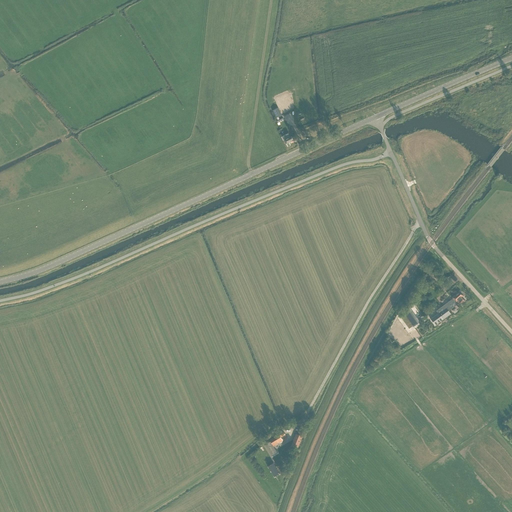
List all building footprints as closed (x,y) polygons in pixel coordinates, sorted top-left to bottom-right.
[(276,118),(278,117),(282,115),(280,111),(279,109),(279,108),(273,111),(276,118)] [(290,117),(286,110),(281,112),(285,120),(290,117)] [(284,140),(288,147),(292,145),(290,142),(293,141),(291,136),(290,137),(288,133),(281,137),(282,141),(284,140)] [(431,319),(435,325),(450,314),(451,314),(448,310),(458,303),(460,305),(465,300),(462,298),(464,296),(460,292),(453,298),(444,305),(436,311),(439,314),(431,319)] [(406,311),(400,315),(405,323),(412,318),(406,311)] [(265,445),(272,456),(275,454),(277,452),(274,446),(282,441),(280,438),(285,435),(283,432),(269,441),(270,443),(265,445)] [(298,448),(302,437),(296,435),(291,446),(298,448)] [(488,449),(477,459),(511,496),(511,475),(505,467),(511,460),(511,439),(494,456),(488,449)] [(276,468),(275,466),(273,464),(268,467),(274,477),(280,474),(277,469),(276,468)]
